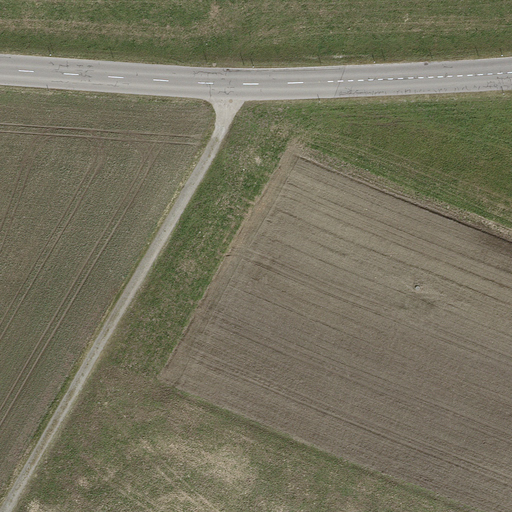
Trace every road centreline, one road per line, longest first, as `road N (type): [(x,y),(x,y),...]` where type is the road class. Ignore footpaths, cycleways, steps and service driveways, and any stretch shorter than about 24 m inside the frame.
road 1 (tertiary): [(511,73),(238,84),(0,69)]
road 2 (track): [(238,84),(215,141),(4,511)]
